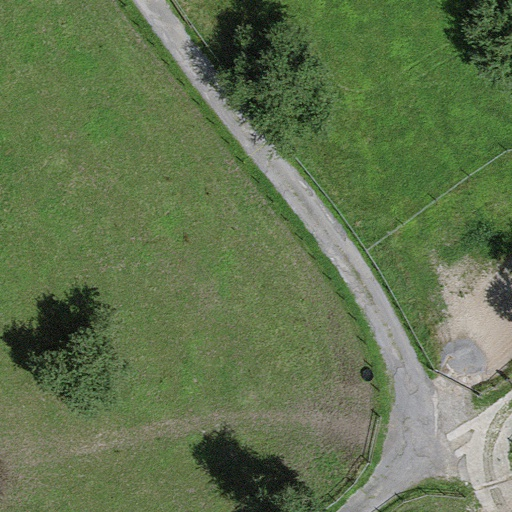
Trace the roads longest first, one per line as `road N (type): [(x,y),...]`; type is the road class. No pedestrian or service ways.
road 1 (track): [(343,511),(382,482),(464,442),(149,0)]
road 2 (track): [(511,404),(464,442),(511,510)]
